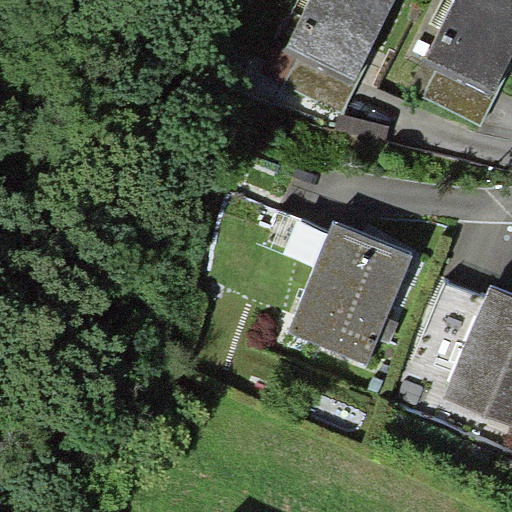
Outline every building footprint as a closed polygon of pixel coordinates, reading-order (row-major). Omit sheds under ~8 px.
[(405,0),(308,0),(269,78),(346,117),(405,0)] [(511,68),(511,0),(454,0),(431,49),(505,83),(511,68)] [(326,228),(276,209),(263,244),(313,263),(326,228)] [(420,253),(342,218),(293,325),(371,360),(420,253)] [(486,301),(444,282),(403,375),(511,422),(511,282),(497,276),(486,301)]
